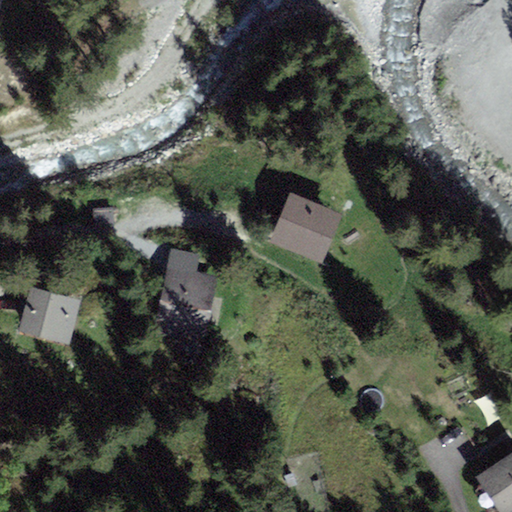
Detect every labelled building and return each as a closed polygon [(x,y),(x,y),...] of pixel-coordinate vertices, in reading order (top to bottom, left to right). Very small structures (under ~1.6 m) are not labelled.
[(342,216),(292,195),(272,242),(322,263),(342,216)] [(114,208),(94,208),(94,224),(114,224),(114,208)] [(199,258),(175,253),(159,330),(210,340),(223,280),(196,274),(199,258)] [(80,301),(33,290),(23,332),(70,343),(80,301)] [(511,511),(511,455),(481,474),(504,511),(511,511)]
